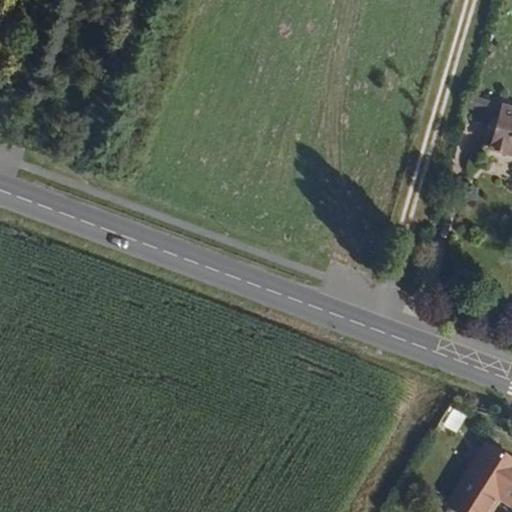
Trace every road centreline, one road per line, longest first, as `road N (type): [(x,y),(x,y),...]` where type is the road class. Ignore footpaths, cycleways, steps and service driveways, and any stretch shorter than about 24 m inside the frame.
road 1 (secondary): [(0,192),(511,383)]
road 2 (track): [(475,0),(379,333)]
